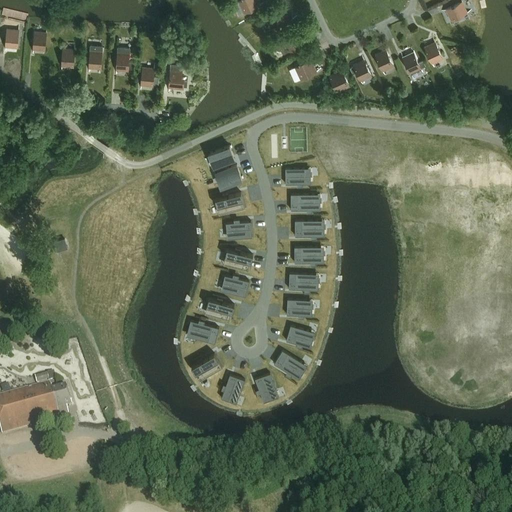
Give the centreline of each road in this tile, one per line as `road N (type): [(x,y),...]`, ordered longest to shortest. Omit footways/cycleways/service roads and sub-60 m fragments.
road 1 (unknown): [(11,453),(131,429),(98,350),(105,304),(138,243),(126,164)]
road 2 (track): [(511,228),(424,357),(390,437)]
